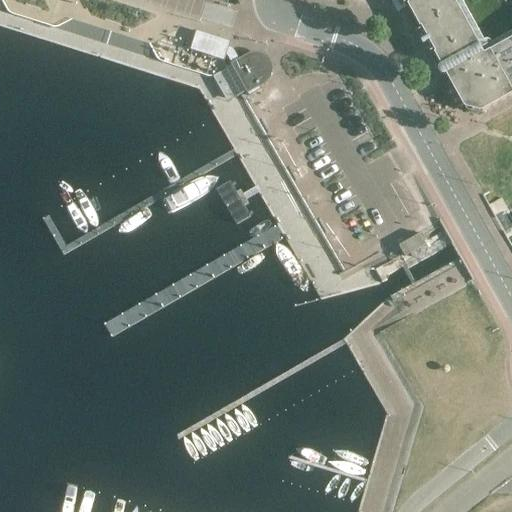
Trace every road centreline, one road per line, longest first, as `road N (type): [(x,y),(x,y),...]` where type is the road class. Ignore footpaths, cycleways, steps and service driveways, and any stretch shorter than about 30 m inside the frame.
road 1 (secondary): [(511,298),(373,59),(352,43),(268,13)]
road 2 (residential): [(511,426),(415,511)]
